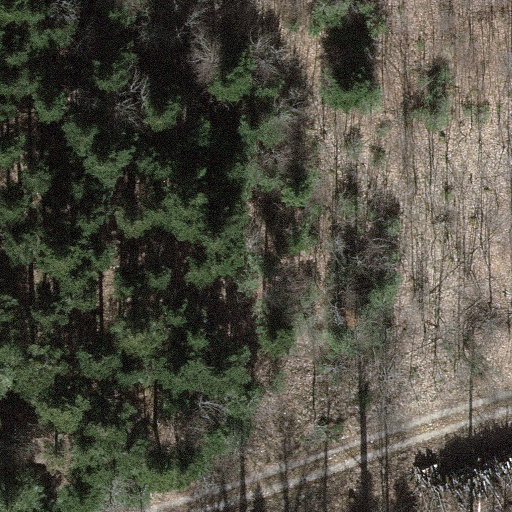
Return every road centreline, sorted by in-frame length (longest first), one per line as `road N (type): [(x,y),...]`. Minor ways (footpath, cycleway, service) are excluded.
road 1 (track): [(89,511),(253,476),(511,398)]
road 2 (track): [(511,336),(459,303),(411,182),(273,0)]
